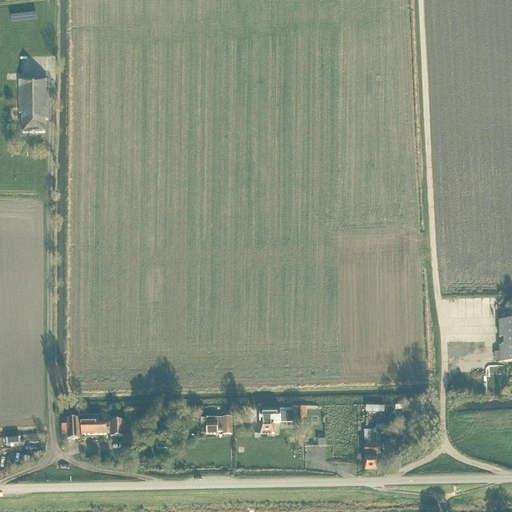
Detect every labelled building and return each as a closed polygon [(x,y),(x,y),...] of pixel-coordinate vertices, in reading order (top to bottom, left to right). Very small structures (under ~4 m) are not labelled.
[(45,121),(47,121),(47,81),(18,81),(19,115),(22,115),(22,134),(45,134),(45,121)] [(511,313),(506,313),(506,322),(498,322),(499,339),(503,339),(503,347),(499,347),(499,363),(511,362),(511,313)] [(280,413),(259,414),(260,435),(274,434),(273,423),(280,423),(280,413)] [(110,438),(125,438),(125,422),(98,423),(98,417),(78,417),(78,420),(66,420),(67,440),(79,439),(79,424),(81,424),(81,436),(110,435),(110,438)] [(231,435),(231,419),(222,419),(217,419),(206,419),(206,425),(206,435),(217,435),(217,433),(222,433),(222,435),(231,435)] [(380,455),(379,447),(379,438),(385,437),(384,427),(376,427),(374,431),(364,431),(364,438),(364,447),(365,471),(376,471),(376,455),(380,455)]
